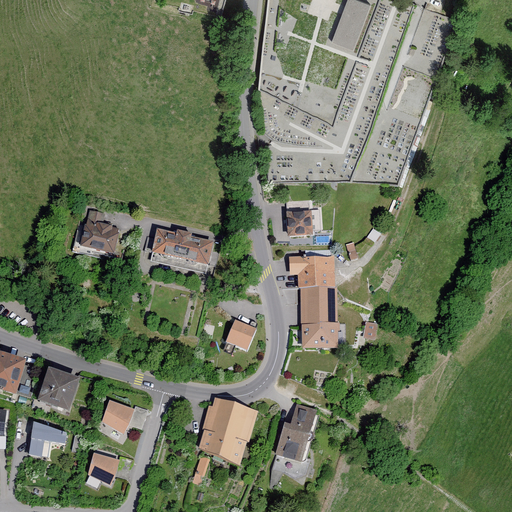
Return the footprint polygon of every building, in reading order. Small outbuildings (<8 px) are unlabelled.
[(354,49),(370,4),(359,0),(345,0),(331,41),(354,49)] [(275,83),(272,85),(269,79),(261,84),(266,94),(261,97),(269,111),(279,105),(276,100),(282,96),(275,83)] [(105,216),(90,212),(82,247),(113,254),(119,230),(103,226),(105,216)] [(310,213),(289,215),(290,235),(311,234),(310,213)] [(213,244),(158,232),(151,262),(206,274),(213,244)] [(377,249),(367,240),(352,258),(361,266),(377,249)] [(334,259),(291,260),(291,274),(301,273),(303,346),(337,345),(334,259)] [(256,330),(236,322),(228,342),(247,351),(256,330)] [(377,325),(367,323),(365,337),(374,338),(377,325)] [(0,387),(15,392),(25,360),(0,352),(0,387)] [(69,409),(79,379),(48,368),(38,399),(69,409)] [(256,411),(217,399),(214,407),(210,406),(203,427),(205,430),(201,447),(238,464),(244,440),(247,440),(256,411)] [(291,424),(285,422),(276,454),(302,462),(317,410),(297,404),(291,424)] [(136,415),(112,406),(106,423),(126,436),(130,426),(142,430),(149,413),(139,409),(136,415)] [(67,432),(34,421),(30,454),(42,456),(45,441),(65,443),(67,432)] [(121,466),(97,457),(91,474),(112,487),(116,477),(127,481),(134,464),(124,460),(121,466)]
